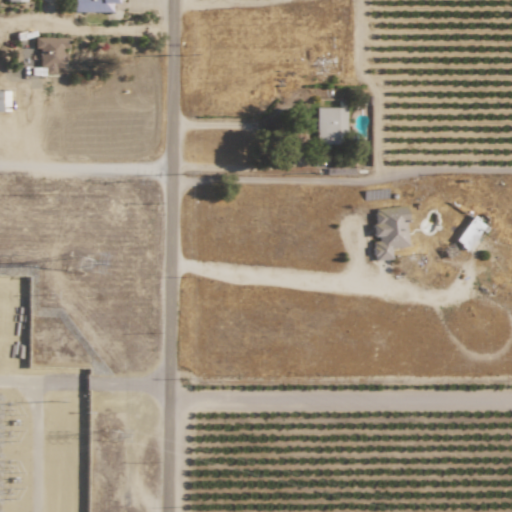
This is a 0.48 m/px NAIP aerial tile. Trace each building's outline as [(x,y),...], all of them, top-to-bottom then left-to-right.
[(71,0),(72,12),(110,12),(110,3),(116,3),(115,0),(71,0)] [(32,37),(32,49),(37,49),(37,67),(29,67),(29,75),(53,75),(53,68),(62,67),(62,47),(66,47),(66,36),(32,37)] [(314,144),(335,144),(336,137),(343,137),(344,108),(314,108),(314,144)] [(407,246),(403,205),(370,209),(373,239),(369,240),(371,261),(390,259),(389,248),(407,246)] [(466,250),(482,223),(469,216),(453,242),(466,250)]
